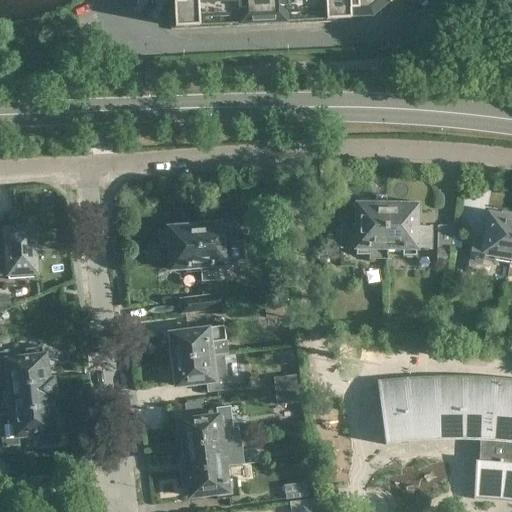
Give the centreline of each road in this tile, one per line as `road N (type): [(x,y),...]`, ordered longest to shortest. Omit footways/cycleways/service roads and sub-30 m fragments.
road 1 (secondary): [(511,119),(342,109),(0,118)]
road 2 (residential): [(95,166),(291,151),(511,162)]
road 3 (residential): [(122,0),(120,16),(133,36),(182,45),(410,35),(461,0)]
road 4 (residential): [(119,483),(95,166)]
road 5 (residential): [(0,502),(119,483)]
